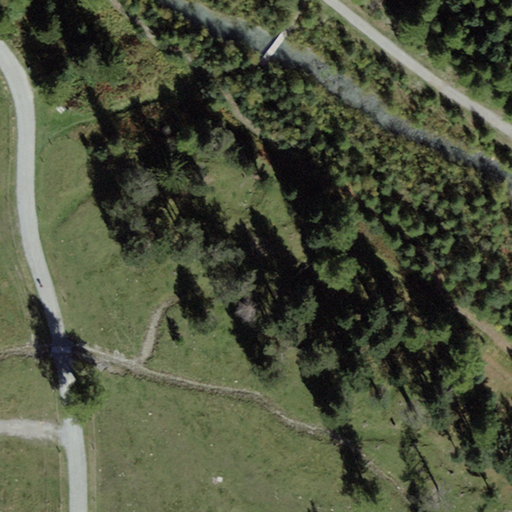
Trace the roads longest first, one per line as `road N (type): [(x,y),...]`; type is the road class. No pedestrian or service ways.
road 1 (track): [(0,48),(25,100),(27,222),(68,389),(77,511)]
road 2 (track): [(511,134),(329,0)]
